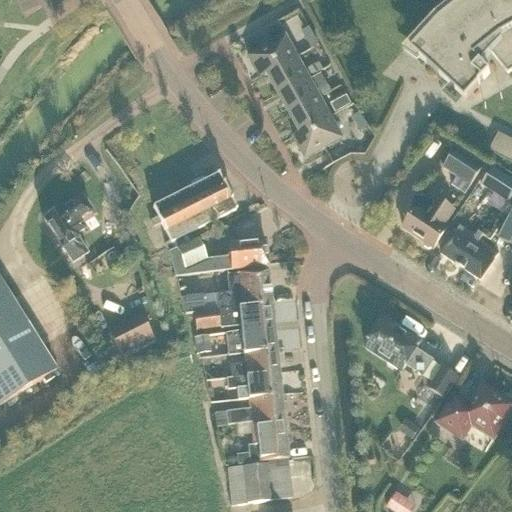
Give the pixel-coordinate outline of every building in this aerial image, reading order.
[(511,0),(466,0),(439,22),(411,52),(465,102),(490,75),(481,66),(491,55),(507,75),(511,72),(511,0)] [(305,40),(311,50),(317,46),(312,36),(305,40)] [(293,52),(285,37),(248,58),(260,80),(267,76),(267,75),(297,59),(311,51),(307,44),(293,52)] [(308,78),(297,59),(267,75),(267,76),(278,95),(308,78)] [(318,64),(307,70),(311,78),(322,73),(318,64)] [(317,94),(309,80),(308,78),(278,95),(289,115),(319,99),(320,99),(331,93),(328,88),(317,94)] [(335,114),(350,106),(346,97),(330,106),(335,114)] [(289,115),(300,135),(330,118),(320,99),(319,99),(289,115)] [(305,161),(342,140),(330,118),(300,135),(293,138),(305,161)] [(511,161),(511,139),(501,134),(492,152),(511,161)] [(456,149),(443,170),(470,187),(483,167),(456,149)] [(511,181),(492,170),(481,187),(509,204),(511,199),(511,181)] [(234,213),(216,177),(152,209),(170,245),(234,213)] [(78,222),(90,214),(80,199),(60,212),(59,211),(42,221),(59,247),(72,266),(88,255),(76,237),(84,231),(78,222)] [(413,215),(402,231),(433,251),(440,241),(436,239),(454,212),(437,201),(434,206),(424,199),(416,200),(412,207),(413,215)] [(500,241),(511,247),(511,214),(505,228),(499,240),(500,241)] [(480,242),(474,239),(459,229),(440,256),(480,282),(498,255),(480,242)] [(128,235),(121,239),(129,254),(136,249),(128,235)] [(266,267),(263,242),(230,246),(231,258),(206,261),(197,240),(166,251),(174,278),(246,270),(245,269),(266,267)] [(236,277),(234,277),(225,278),(227,295),(215,297),(217,312),(270,306),(267,272),(236,275),(236,277)] [(0,408),(50,377),(52,380),(56,378),(54,374),(55,373),(0,284),(0,408)] [(204,314),(202,298),(180,301),(184,316),(204,314)] [(273,329),(270,306),(217,312),(218,329),(219,331),(239,329),(239,333),(273,329)] [(192,316),(194,333),(217,330),(215,313),(192,316)] [(105,332),(118,357),(152,339),(139,314),(105,332)] [(383,321),(365,349),(372,353),(402,373),(406,366),(422,377),(432,362),(415,351),(419,345),(383,321)] [(273,329),(239,333),(239,334),(224,336),(226,358),(241,357),(276,353),(273,329)] [(192,340),(195,357),(210,355),(209,349),(207,338),(192,340)] [(278,375),(276,353),(241,357),(242,367),(228,368),(230,381),(278,375)] [(444,401),(458,379),(443,369),(428,391),(444,401)] [(236,403),(248,401),(280,397),(278,375),(230,381),(225,381),(226,392),(235,391),(236,403)] [(453,399),(436,425),(462,442),(471,428),(493,442),(511,412),(511,405),(481,386),(467,408),(453,399)] [(283,421),(280,397),(248,401),(248,411),(225,414),(225,413),(214,415),(215,428),(250,425),(283,421)] [(288,461),(283,421),(250,425),(253,448),(248,449),(246,449),(248,465),(250,465),(267,463),(286,461),(288,461)] [(405,422),(398,433),(411,442),(418,431),(405,422)] [(268,465),(226,471),(231,508),(272,503),(268,465)] [(394,511),(403,500),(396,496),(386,511),(388,511),(394,511)]
